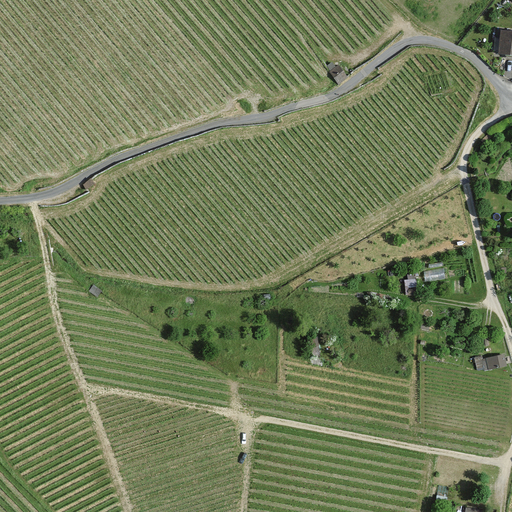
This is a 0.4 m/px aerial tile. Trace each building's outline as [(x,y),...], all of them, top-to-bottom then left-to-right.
[(511,33),(502,32),(498,54),(511,55),(511,33)] [(446,268),(426,269),(426,279),(446,278),(446,268)] [(419,287),(417,277),(407,278),(409,288),(419,287)] [(507,368),(505,356),(485,359),(485,356),(478,358),(480,370),(487,369),(487,372),(507,368)] [(90,420),(87,410),(81,413),(84,422),(90,420)]
